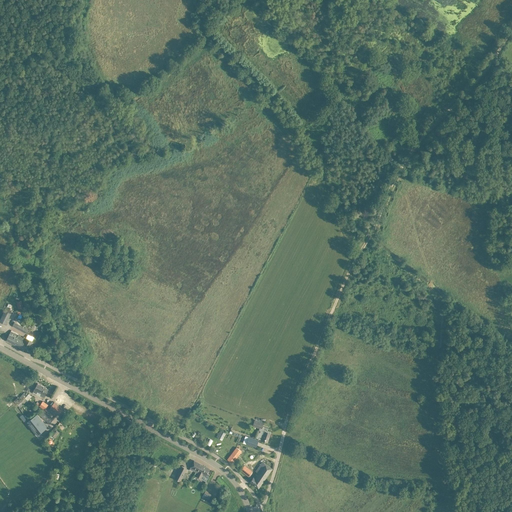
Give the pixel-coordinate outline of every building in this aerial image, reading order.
[(5,311),(2,317),(0,320),(0,321),(5,324),(11,313),(5,311)] [(12,326),(30,335),(32,331),(14,322),(12,326)] [(6,340),(23,349),(27,343),(25,342),(22,341),(24,338),(19,335),(19,334),(11,330),(6,340)] [(27,343),(23,349),(27,351),(32,341),(27,338),(25,342),(27,343)] [(37,350),(45,353),(47,347),(39,344),(37,350)] [(40,396),(44,397),(48,389),(37,383),(34,388),(35,389),(33,391),(36,393),(36,394),(40,397),(40,396)] [(18,403),(17,404),(19,406),(26,399),(23,396),(22,397),(23,397),(20,401),(17,398),(15,401),(18,403)] [(45,409),(48,405),(43,401),(39,406),(45,409)] [(50,407),(51,407),(49,410),(55,415),(57,412),(59,414),(63,409),(54,402),(50,407)] [(38,415),(50,423),(54,418),(42,410),(38,415)] [(27,421),(31,426),(37,435),(48,428),(41,417),(39,419),(36,415),(27,421)] [(255,420),(253,425),(261,428),(262,429),(263,426),(264,423),(255,420)] [(261,428),(257,438),(262,440),(263,441),(267,442),(271,433),(267,432),(269,428),(263,426),(262,429),(261,428)] [(50,433),(55,437),(59,433),(54,429),(50,433)] [(216,437),(222,440),(226,433),(219,429),(216,437)] [(258,440),(245,435),(243,442),(256,447),(258,440)] [(227,459),(232,463),(241,451),(237,447),(227,459)] [(194,460),(190,469),(198,473),(197,477),(201,479),(203,475),(206,477),(207,475),(208,473),(210,469),(199,463),(196,461),(194,460)] [(253,477),(250,482),(259,488),(272,469),(262,462),(256,471),(259,473),(255,478),(253,477)] [(240,470),(248,476),(252,471),(244,465),(240,470)] [(175,479),(180,481),(187,468),(182,466),(175,479)]
